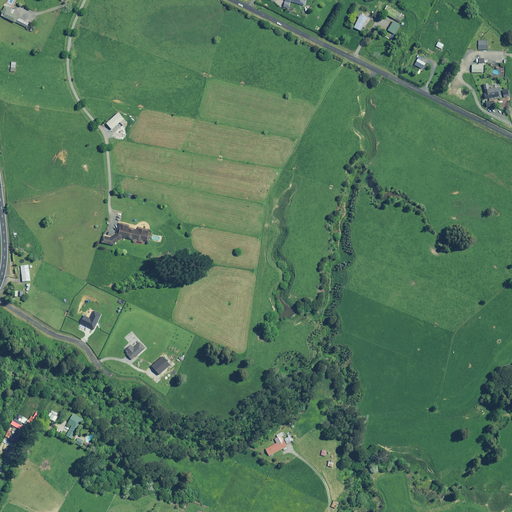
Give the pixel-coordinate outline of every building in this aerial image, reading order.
[(4,5),(0,12),(2,13),(1,15),(4,16),(3,17),(15,22),(18,16),(13,13),(15,10),(4,5)] [(400,22),(404,16),(387,6),(383,13),(400,22)] [(367,18),(360,15),(354,28),(361,31),(367,18)] [(29,23),(18,17),(16,22),(26,27),(29,23)] [(400,25),(394,21),(388,31),(395,35),(400,25)] [(487,50),(488,41),(478,40),(478,49),(487,50)] [(424,57),(418,54),(417,57),(418,58),(415,65),(422,69),(425,63),(422,62),(424,57)] [(489,88),(488,83),(483,84),(485,93),(484,94),(485,99),(501,96),(499,86),(489,88)] [(127,122),(118,112),(106,124),(112,130),(120,122),(123,126),(127,122)] [(133,240),(132,242),(135,243),(136,242),(142,243),(143,240),(148,242),(150,235),(151,235),(152,231),(138,227),(137,230),(128,228),(129,225),(119,223),(116,234),(111,237),(102,236),(101,243),(112,245),(122,238),(128,239),(131,240),(133,240)] [(30,281),(29,265),(21,266),(22,281),(30,281)] [(145,349),(140,342),(133,348),(131,345),(125,350),(127,353),(126,354),(132,360),(145,349)] [(71,418),(69,418),(69,419),(70,420),(68,424),(72,426),(66,436),(72,439),(83,419),(73,414),(71,418)] [(287,446),(281,435),(275,439),(277,443),(266,449),(269,456),(287,446)] [(334,500),(331,506),(336,509),(339,503),(334,500)]
